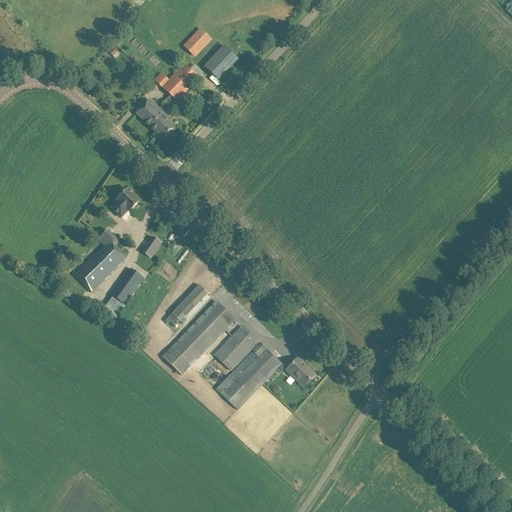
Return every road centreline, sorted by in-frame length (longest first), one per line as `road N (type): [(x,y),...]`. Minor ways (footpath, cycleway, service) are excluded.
road 1 (unclassified): [(381,390),(161,178)]
road 2 (unclassified): [(161,178),(326,0)]
road 3 (unclassified): [(161,178),(60,84),(21,83),(0,98)]
road 4 (unclassified): [(505,511),(381,390)]
road 5 (residential): [(301,511),(381,390)]
